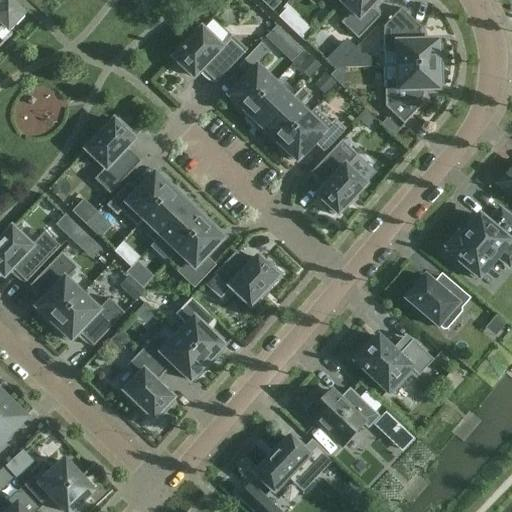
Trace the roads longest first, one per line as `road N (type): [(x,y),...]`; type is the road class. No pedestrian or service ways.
road 1 (residential): [(348,283),(484,116),(492,45),(472,0)]
road 2 (residential): [(163,489),(348,283)]
road 3 (residential): [(348,283),(180,124)]
road 4 (residential): [(163,489),(0,340)]
road 5 (unknown): [(187,131),(167,149),(170,166),(256,253),(289,227)]
